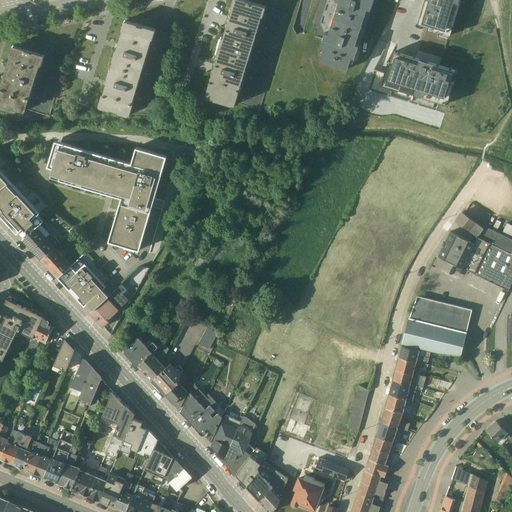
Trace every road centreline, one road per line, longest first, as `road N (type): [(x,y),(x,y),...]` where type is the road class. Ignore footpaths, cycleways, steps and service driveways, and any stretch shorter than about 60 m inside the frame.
road 1 (residential): [(343,511),(414,276),(482,171),(502,173)]
road 2 (tertiary): [(0,243),(247,511)]
road 3 (tertiary): [(510,385),(446,435),(413,511)]
